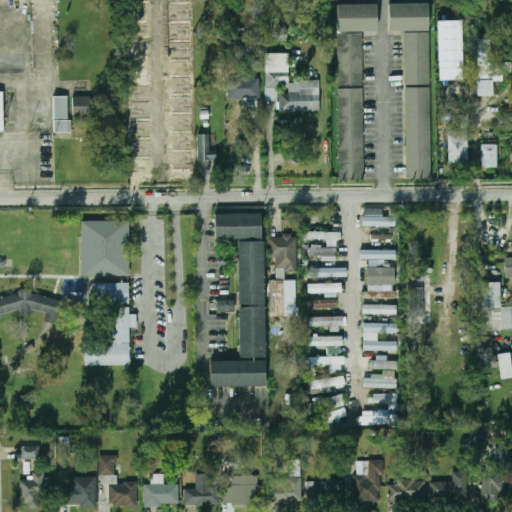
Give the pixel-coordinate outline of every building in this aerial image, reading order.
[(428,3),(388,3),(388,31),(428,30),(428,3)] [(339,179),(363,179),(362,32),(376,32),(375,4),(337,5),(339,179)] [(438,80),(462,79),(461,20),(437,20),(438,80)] [(285,41),(287,25),(274,24),(273,40),(285,41)] [(477,95),(492,95),(492,81),(502,81),(502,72),(511,72),(510,61),(490,62),(489,37),(476,37),(477,95)] [(278,101),(278,86),(288,86),(289,53),(266,53),(265,101),(278,101)] [(245,110),(260,110),(260,78),(228,78),(228,99),(245,99),(245,110)] [(266,100),(281,101),(280,111),(319,112),(320,79),(266,78),(266,100)] [(431,178),(431,87),(406,87),(406,178),(431,178)] [(53,133),(69,133),(69,96),(53,96),(53,133)] [(90,115),(90,98),(74,98),(74,115),(90,115)] [(143,117),(142,99),(129,100),(130,117),(143,117)] [(447,131),(448,168),(468,167),(467,131),(447,131)] [(198,135),(198,160),(216,160),(216,152),(210,152),(210,135),(198,135)] [(155,164),(155,138),(138,138),(138,164),(155,164)] [(482,167),(497,167),(497,139),(482,139),(482,167)] [(214,214),(214,239),(260,239),(260,214),(214,214)] [(396,217),(362,217),(362,227),(396,227),(396,217)] [(81,221),(82,277),(129,276),(128,221),(81,221)] [(308,240),(340,240),(340,232),(308,232),(308,240)] [(396,234),(362,234),(362,244),(396,244),(396,234)] [(269,237),(269,258),(277,258),(277,271),(297,271),(297,237),(269,237)] [(264,306),(263,242),(239,242),(240,357),(265,357),(265,306),(264,306)] [(336,259),(336,248),(309,248),(309,259),(336,259)] [(397,251),(361,251),(361,260),(397,260),(397,251)] [(346,278),(346,268),(307,268),(307,278),(346,278)] [(395,285),(395,268),(367,268),(367,285),(395,285)] [(285,316),(285,282),(271,282),(271,316),(285,316)] [(93,283),(93,338),(85,338),(85,365),(130,365),(130,306),(129,306),(129,283),(93,283)] [(308,293),(342,293),(342,283),(308,283),(308,293)] [(511,303),(501,303),(501,283),(483,283),(483,330),(511,330),(511,303)] [(0,299),(0,316),(43,307),(47,323),(62,320),(55,288),(0,299)] [(423,317),(422,288),(406,288),(407,317),(423,317)] [(234,300),(217,301),(217,313),(235,312),(234,300)] [(309,309),(337,309),(337,300),(309,300),(309,309)] [(363,314),(397,314),(397,305),(363,305),(363,314)] [(343,326),(343,317),(309,317),(309,326),(343,326)] [(364,332),(397,332),(397,323),(364,323),(364,332)] [(343,337),(309,337),(309,346),(343,346),(343,337)] [(397,341),(363,341),(363,350),(397,350),(397,341)] [(511,354),(499,354),(499,378),(511,378),(511,354)] [(308,357),(308,376),(315,375),(315,366),(330,365),(330,372),(343,372),(343,356),(308,357)] [(371,360),(371,369),(397,369),(397,360),(371,360)] [(265,386),(265,361),(210,361),(210,386),(265,386)] [(309,381),(310,390),(345,385),(344,376),(309,381)] [(397,387),(397,378),(363,378),(363,387),(397,387)] [(311,412),(345,403),(343,394),(308,403),(311,412)] [(398,402),(398,394),(371,394),(371,402),(398,402)] [(359,411),(360,425),(398,424),(397,403),(390,404),(390,410),(359,411)] [(312,419),(314,426),(347,415),(344,407),(312,419)] [(38,444),(19,444),(19,459),(38,459),(38,444)] [(116,455),(98,456),(99,476),(116,475),(116,455)] [(300,460),(289,461),(290,477),(300,476),(300,460)] [(354,501),(381,501),(381,461),(371,461),(371,475),(354,475),(354,501)] [(481,500),(504,500),(504,467),(501,467),(501,462),(481,462),(481,500)] [(431,482),(432,501),(467,500),(466,471),(453,471),(453,482),(431,482)] [(20,476),(20,508),(39,508),(39,492),(45,492),(45,476),(20,476)] [(225,487),(225,504),(260,504),(260,476),(231,476),(231,487),(225,487)] [(96,477),(72,477),(72,485),(64,485),(64,506),(96,506),(96,477)] [(301,502),(301,479),(287,479),(287,485),(267,485),(268,503),(301,502)] [(425,500),(425,479),(397,479),(397,484),(389,484),(389,500),(425,500)] [(343,481),(310,481),(310,500),(343,500),(343,481)] [(137,482),(109,482),(109,506),(137,506),(137,482)] [(187,504),(219,505),(219,484),(188,483),(187,504)] [(145,484),(145,505),(178,505),(178,484),(145,484)]
